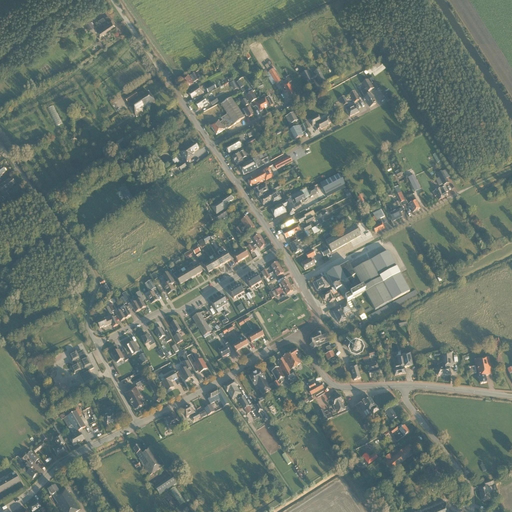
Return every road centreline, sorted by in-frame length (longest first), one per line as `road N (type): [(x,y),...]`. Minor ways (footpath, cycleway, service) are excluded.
road 1 (residential): [(96,345),(87,323),(95,277),(0,144)]
road 2 (residential): [(96,345),(158,312),(178,311),(280,249)]
road 3 (tertiary): [(137,424),(281,343),(299,343)]
road 4 (unclassified): [(211,144),(111,0)]
road 5 (residential): [(298,279),(451,196)]
road 6 (tertiary): [(7,511),(63,463),(137,424)]
road 7 (residential): [(236,182),(368,111)]
road 8 (tertiary): [(471,511),(466,482),(400,386)]
road 9 (tertiary): [(400,386),(331,384),(299,343)]
